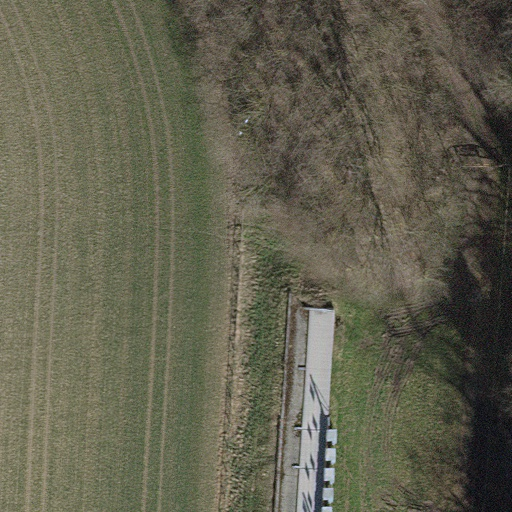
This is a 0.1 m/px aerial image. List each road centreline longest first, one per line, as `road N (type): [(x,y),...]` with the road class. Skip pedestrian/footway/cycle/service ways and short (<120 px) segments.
road 1 (track): [(474,511),(494,224)]
road 2 (track): [(431,0),(465,89),(494,224)]
